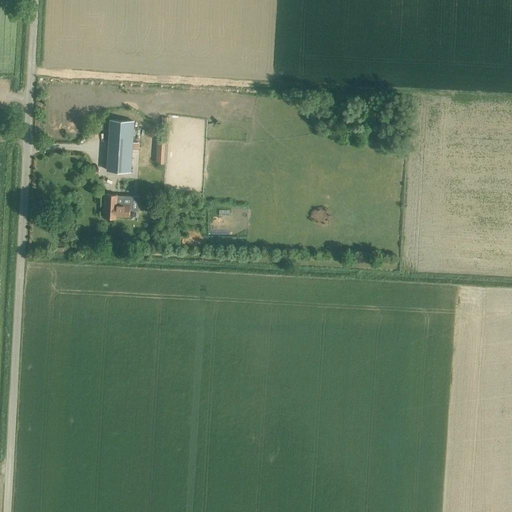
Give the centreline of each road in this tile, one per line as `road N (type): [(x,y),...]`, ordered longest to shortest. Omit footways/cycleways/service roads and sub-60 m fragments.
road 1 (unclassified): [(7,511),(34,0)]
road 2 (track): [(398,92),(30,73)]
